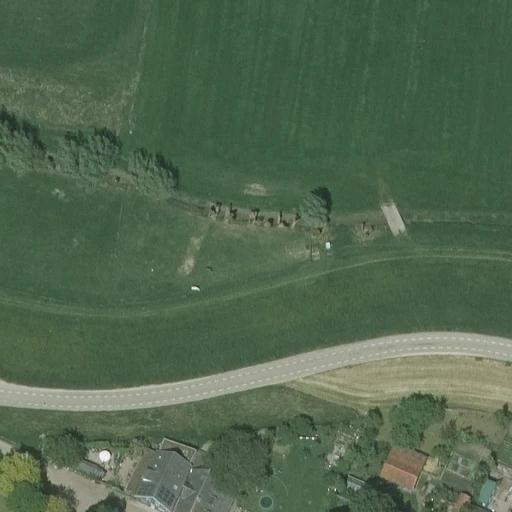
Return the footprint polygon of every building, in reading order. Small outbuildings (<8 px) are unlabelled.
[(122,495),(158,511),(171,511),(190,471),(196,456),(172,446),(162,441),(160,447),(156,456),(143,450),(122,495)] [(411,495),(421,474),(389,460),(380,481),(411,495)] [(228,511),(236,494),(192,474),(174,511),(228,511)] [(479,510),(486,511),(500,511),(503,500),(482,495),(479,510)] [(361,511),(338,502),(333,511),(361,511)]
